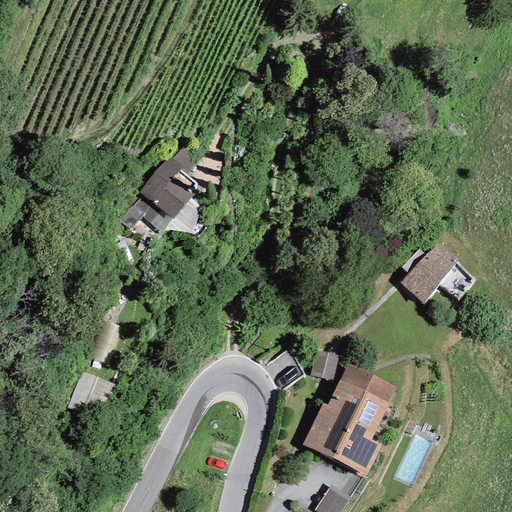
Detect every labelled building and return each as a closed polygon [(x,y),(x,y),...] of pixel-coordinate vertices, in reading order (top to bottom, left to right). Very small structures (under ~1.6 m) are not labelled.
[(183,147),(172,159),(182,167),(180,170),(185,175),(199,159),(183,147)] [(172,159),(169,156),(139,193),(141,196),(133,206),(143,215),(141,217),(160,232),(171,219),(172,220),(193,193),(191,191),(196,184),(185,175),(180,170),(182,167),(172,159)] [(141,217),(143,215),(133,206),(131,205),(118,221),(130,230),(141,217)] [(408,275),(400,283),(423,304),(438,285),(456,298),(473,279),(455,262),(458,260),(439,242),(408,275)] [(408,275),(425,254),(417,249),(401,267),(408,275)] [(332,380),(338,355),(315,350),(310,374),(332,380)] [(349,363),(341,379),(387,403),(395,387),(349,363)] [(117,386),(83,372),(68,409),(102,423),(117,386)] [(302,444),(365,477),(381,445),(371,440),(389,404),(387,403),(341,379),(327,406),(323,403),(302,444)] [(432,444),(414,435),(394,477),(412,485),(432,444)] [(315,511),(340,511),(350,498),(330,485),(313,510),(315,511)]
